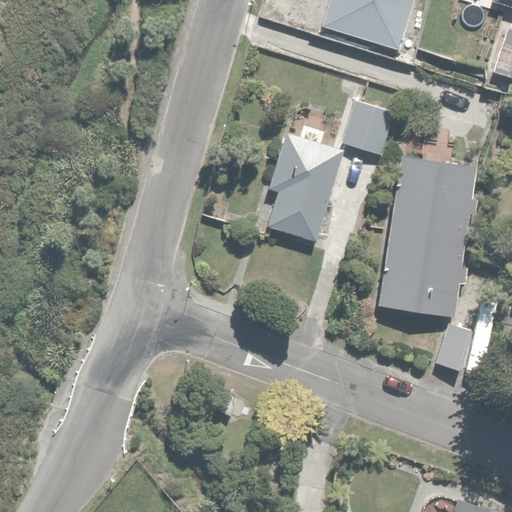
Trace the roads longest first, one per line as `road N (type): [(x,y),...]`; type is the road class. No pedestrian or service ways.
road 1 (residential): [(511,445),(131,306)]
road 2 (residential): [(221,0),(131,306)]
road 3 (residential): [(131,306),(95,425),(44,511)]
